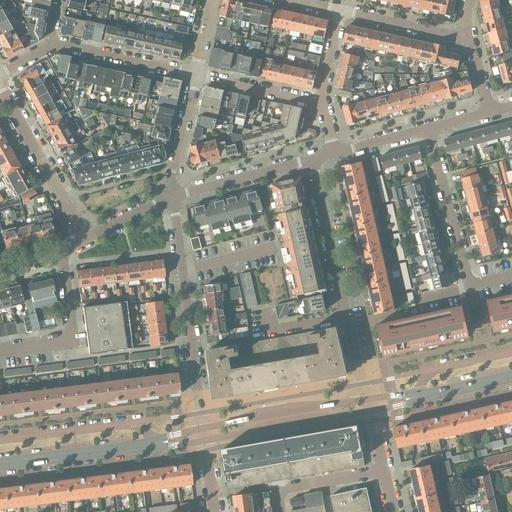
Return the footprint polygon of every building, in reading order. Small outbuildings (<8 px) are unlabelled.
[(29,8),(47,12),(47,8),(48,8),(49,4),(48,3),(49,2),(36,0),(30,0),(30,4),(24,3),(23,7),(29,8)] [(66,0),(65,6),(82,10),(84,0),(83,0),(66,0)] [(191,1),(191,0),(180,0),(180,6),(179,10),(189,12),(190,7),(193,8),(194,2),(191,1)] [(230,32),(230,28),(233,19),(237,1),(233,0),(223,0),(220,16),(228,18),(226,27),(218,26),(217,31),(229,34),(230,32)] [(237,1),(233,19),(237,20),(235,25),(240,27),(242,21),(246,3),(243,2),(243,1),(237,0),(238,1),(237,1)] [(418,8),(419,9),(420,0),(409,0),(408,6),(413,7),(413,8),(418,10),(418,8)] [(420,0),(419,9),(423,10),(423,11),(429,12),(429,11),(431,0),(420,0)] [(431,0),(429,11),(434,12),(434,13),(439,14),(439,13),(440,13),(442,0),(431,0)] [(442,0),(440,13),(445,14),(444,16),(450,17),(450,15),(451,16),(452,15),(454,15),(455,9),(453,9),(454,0),(442,0)] [(480,0),(480,1),(482,7),(481,7),(482,13),(483,12),(499,9),(498,2),(498,0),(480,0)] [(246,3),(242,21),(246,22),(245,28),(249,29),(251,23),(255,5),(252,4),(252,3),(247,2),(247,3),(246,3)] [(255,5),(251,23),(255,24),(254,30),(258,31),(264,7),(260,6),(260,5),(256,4),(256,5),(255,5)] [(264,7),(258,31),(263,32),(264,26),(269,27),(273,9),(269,8),(270,7),(265,6),(265,7),(264,7)] [(20,11),(23,16),(45,21),(46,17),(47,17),(47,14),(46,13),(47,12),(29,8),(28,13),(20,11)] [(499,9),(483,12),(484,17),(483,17),(485,23),(486,23),(502,19),(499,9)] [(81,38),(85,22),(79,21),(81,12),(76,10),(74,16),(74,20),(70,36),(75,37),(75,38),(80,39),(81,38)] [(289,30),(293,13),(292,13),(292,12),(287,11),(287,12),(282,11),(282,12),(276,11),(271,31),(281,33),(282,28),(289,30)] [(301,33),(305,16),(304,16),(304,15),(299,13),(298,14),(293,13),(289,30),(301,33)] [(45,21),(23,16),(27,23),(25,24),(29,32),(32,31),(38,41),(43,38),(46,21),(45,21)] [(313,35),(317,18),(315,18),(315,17),(310,16),(310,17),(305,16),(301,33),(313,35)] [(70,36),(74,20),(63,17),(59,33),(60,34),(62,35),(65,36),(66,35),(70,36)] [(327,21),(327,20),(321,18),(321,20),(317,18),(313,35),(324,38),(328,21),(327,21)] [(0,36),(12,30),(9,25),(11,24),(8,19),(0,23),(0,36)] [(502,19),(486,23),(487,28),(486,28),(487,33),(488,33),(505,29),(502,19)] [(94,23),(85,21),(85,22),(81,38),(82,38),(83,40),(86,41),(88,40),(91,40),(94,23)] [(94,23),(91,40),(94,41),(95,42),(97,43),(98,42),(100,42),(103,26),(94,23)] [(355,44),(359,28),(354,27),(354,26),(349,24),(348,26),(344,42),(355,44)] [(188,28),(176,25),(174,32),(187,35),(188,28)] [(106,26),(102,43),(112,45),(116,28),(106,26)] [(116,28),(112,45),(121,47),(125,30),(126,28),(117,26),(116,28)] [(355,44),(354,47),(361,48),(360,56),(363,57),(365,47),(369,30),(365,29),(365,28),(360,27),(359,28),(355,44)] [(14,28),(12,30),(0,36),(0,47),(1,47),(2,48),(19,39),(14,28)] [(370,31),(369,30),(365,47),(376,49),(380,33),(375,32),(376,30),(370,29),(370,31)] [(505,29),(488,33),(489,38),(488,38),(490,44),(491,43),(507,39),(505,29)] [(125,30),(121,47),(131,49),(134,32),(125,30)] [(28,33),(23,36),(25,39),(26,40),(29,46),(38,41),(32,31),(29,32),(28,33)] [(214,42),(219,43),(220,40),(229,42),(230,37),(231,34),(229,34),(217,31),(214,42)] [(134,32),(131,49),(140,51),(144,34),(134,32)] [(380,33),(376,49),(388,52),(391,35),(386,34),(386,33),(381,32),(381,33),(380,33)] [(144,34),(140,51),(150,53),(153,36),(144,34)] [(392,35),(391,35),(388,52),(398,54),(402,38),(397,36),(397,35),(392,34),(392,35)] [(153,36),(150,53),(159,56),(163,39),(153,36)] [(223,52),(220,68),(221,68),(222,70),(225,71),(226,70),(230,70),(236,38),(235,38),(231,37),(228,53),(223,52)] [(402,38),(398,54),(409,57),(413,40),(408,39),(408,38),(404,37),(404,38),(402,38)] [(236,38),(230,70),(233,71),(234,73),(236,73),(238,72),(239,72),(243,56),(238,55),(241,44),(240,44),(242,39),(237,38),(236,38)] [(22,44),(19,39),(2,48),(4,52),(4,54),(5,57),(7,57),(7,58),(23,50),(20,45),(22,44)] [(163,39),(159,56),(168,58),(172,41),(163,39)] [(413,40),(409,57),(419,59),(423,42),(418,41),(419,40),(413,39),(413,40)] [(491,43),(494,56),(510,52),(507,39),(491,43)] [(172,41),(168,58),(178,60),(180,50),(183,51),(184,44),(181,43),(172,41)] [(243,56),(239,72),(240,73),(241,74),(244,75),(245,74),(248,75),(254,47),(255,42),(250,41),(247,57),(243,56)] [(430,61),(434,45),(429,44),(429,43),(424,41),(424,43),(423,42),(419,59),(430,61)] [(220,68),(223,52),(224,50),(218,49),(219,43),(214,42),(209,66),(215,67),(216,69),(218,69),(219,68),(220,68)] [(254,47),(248,75),(252,75),(252,77),(255,78),(257,77),(258,77),(261,60),(257,59),(260,43),(255,42),(254,47)] [(310,44),(309,52),(320,54),(322,47),(310,44)] [(434,45),(430,61),(441,64),(443,53),(445,47),(440,46),(440,45),(435,44),(434,45)] [(459,56),(443,53),(441,64),(457,67),(458,63),(459,63),(460,57),(459,57),(459,56)] [(308,54),(307,59),(314,61),(313,64),(318,65),(320,57),(308,54)] [(356,68),(359,58),(342,54),(341,59),(340,59),(339,64),(340,64),(340,65),(356,68)] [(501,74),(503,83),(505,83),(505,84),(511,82),(510,81),(511,80),(511,68),(511,63),(510,59),(508,54),(503,56),(505,65),(497,67),(499,74),(501,74)] [(62,78),(65,79),(69,62),(70,58),(55,55),(47,59),(53,72),(63,74),(62,78)] [(260,76),(266,77),(266,79),(271,80),(271,81),(276,82),(276,81),(277,81),(281,64),(275,63),(275,60),(264,58),(260,76)] [(50,69),(45,61),(37,65),(16,77),(21,85),(22,85),(50,69)] [(282,61),(281,64),(277,81),(283,83),(282,84),(287,85),(288,84),(289,84),(293,67),(288,66),(289,62),(282,61)] [(71,63),(69,62),(65,79),(64,84),(68,85),(69,79),(74,80),(77,64),(76,62),(73,62),(71,63)] [(78,64),(77,64),(74,80),(79,82),(78,86),(82,88),(87,66),(84,65),(83,64),(80,63),(78,64)] [(400,63),(398,71),(404,72),(406,65),(400,63)] [(354,79),(356,68),(340,65),(339,69),(338,69),(336,75),(337,75),(337,76),(354,79)] [(89,67),(87,66),(82,88),(87,89),(88,83),(92,84),(96,68),(95,68),(94,66),(91,66),(89,67)] [(304,70),(300,87),(306,88),(305,89),(311,90),(311,89),(312,89),(316,72),(309,71),(310,67),(305,66),(304,70)] [(96,91),(100,92),(105,70),(102,69),(101,68),(98,67),(96,68),(92,84),(97,85),(96,91)] [(293,67),(289,84),(294,85),(294,86),(299,88),(300,86),(300,87),(304,70),(293,67)] [(50,69),(22,85),(23,87),(23,89),(24,92),(26,92),(26,93),(42,84),(40,80),(52,73),(50,69)] [(108,71),(105,70),(100,92),(105,93),(106,88),(110,88),(110,89),(114,72),(112,71),(111,70),(109,70),(108,71)] [(118,95),(123,74),(120,73),(119,71),(116,70),(114,72),(110,89),(110,88),(108,96),(118,98),(118,95)] [(472,91),(469,79),(466,71),(452,75),(452,78),(457,95),(458,95),(458,96),(464,95),(463,93),(472,91)] [(126,74),(123,74),(118,95),(122,96),(123,91),(128,92),(132,76),(131,75),(130,74),(127,73),(126,74)] [(135,100),(137,94),(141,78),(138,77),(137,75),(134,75),(133,76),(132,76),(128,92),(132,93),(131,99),(135,100)] [(358,80),(354,79),(337,76),(336,80),(335,80),(334,85),(335,85),(335,87),(351,90),(352,85),(357,86),(358,80)] [(141,78),(137,94),(135,100),(135,103),(139,104),(141,95),(146,96),(150,80),(149,79),(148,78),(145,77),(144,78),(141,78)] [(151,85),(177,91),(178,88),(180,87),(180,84),(179,83),(179,82),(162,78),(161,82),(156,81),(156,82),(152,81),(151,85)] [(452,78),(441,81),(446,98),(447,98),(447,99),(452,98),(452,97),(457,95),(452,78)] [(42,84),(26,93),(27,93),(26,95),(28,98),(29,98),(31,101),(59,85),(57,81),(44,88),(42,84)] [(446,98),(441,81),(430,84),(435,101),(436,101),(436,102),(441,101),(441,99),(445,98),(446,98)] [(430,84),(420,87),(424,104),(425,104),(425,105),(430,103),(430,102),(435,101),(430,84)] [(35,108),(36,109),(51,100),(49,96),(61,89),(59,85),(31,101),(33,104),(32,105),(34,108),(35,108)] [(158,96),(175,100),(175,99),(177,98),(178,95),(176,94),(177,91),(151,85),(150,90),(159,92),(158,96)] [(235,109),(238,95),(232,93),(231,98),(222,96),(223,91),(205,87),(205,88),(204,89),(203,92),(204,93),(203,97),(228,102),(226,107),(235,109)] [(424,104),(420,87),(409,90),(413,107),(414,107),(414,108),(419,106),(419,105),(424,104)] [(351,92),(338,89),(336,95),(348,98),(352,97),(351,92)] [(409,90),(398,93),(402,110),(403,110),(403,111),(409,109),(408,108),(413,107),(409,90)] [(402,110),(398,93),(387,96),(392,113),(392,114),(398,112),(397,111),(402,110)] [(250,97),(240,95),(235,118),(245,120),(247,110),(248,110),(252,111),(255,99),(250,97)] [(147,103),(173,109),(174,106),(175,105),(176,102),(175,101),(175,100),(158,96),(157,101),(148,99),(147,103)] [(387,96),(376,99),(380,116),(381,115),(381,117),(387,115),(387,114),(392,113),(387,96)] [(39,114),(40,117),(68,102),(66,97),(53,105),(51,100),(36,109),(36,110),(35,111),(37,114),(39,114)] [(228,102),(203,97),(203,100),(201,101),(200,104),(201,105),(201,106),(219,110),(220,105),(226,107),(228,102)] [(79,98),(79,99),(77,105),(77,107),(84,109),(86,99),(79,98)] [(380,116),(376,99),(365,102),(370,118),(370,120),(376,118),(375,117),(380,116)] [(68,102),(40,117),(42,120),(41,122),(43,124),(44,124),(45,126),(45,125),(60,117),(58,113),(71,106),(68,102)] [(365,102),(354,105),(358,122),(359,121),(360,121),(360,122),(365,121),(365,120),(370,118),(365,102)] [(154,114),(171,118),(171,117),(173,117),(174,114),(172,112),(173,109),(147,103),(146,108),(155,110),(154,114)] [(284,105),(281,122),(280,123),(285,140),(296,138),(298,128),(302,129),(304,119),(300,118),(302,109),(284,105)] [(358,122),(354,105),(343,108),(343,109),(347,125),(349,124),(349,125),(354,124),(354,123),(358,122)] [(219,110),(201,106),(201,107),(200,107),(198,112),(200,112),(199,116),(227,122),(232,123),(232,119),(218,116),(219,110)] [(77,107),(77,108),(80,112),(82,117),(93,111),(86,109),(77,107)] [(115,107),(115,108),(114,114),(123,116),(125,109),(115,107)] [(77,108),(60,117),(45,125),(47,128),(46,130),(48,133),(50,133),(50,134),(65,126),(63,121),(80,112),(77,108)] [(171,118),(154,114),(145,112),(144,117),(153,119),(152,124),(169,128),(169,126),(171,126),(171,123),(170,121),(171,118)] [(116,115),(109,114),(107,128),(117,129),(118,126),(114,125),(116,115)] [(227,122),(199,116),(198,119),(197,118),(196,124),(197,124),(197,125),(214,129),(216,124),(226,126),(227,122)] [(79,132),(87,128),(95,123),(94,121),(93,122),(91,119),(69,132),(66,128),(51,136),(52,137),(50,138),(53,142),(54,142),(56,145),(79,132)] [(286,144),(285,140),(280,123),(281,122),(271,120),(270,124),(270,125),(275,145),(279,144),(279,146),(286,144)] [(261,122),(260,129),(261,129),(266,149),(273,148),(272,146),(275,145),(270,125),(270,124),(261,122)] [(96,123),(95,123),(87,128),(90,132),(96,128),(96,127),(98,126),(96,123)] [(168,134),(169,130),(137,123),(136,128),(142,130),(142,131),(144,131),(143,135),(146,136),(166,140),(167,139),(168,138),(169,135),(168,134)] [(495,126),(499,138),(511,135),(508,123),(495,126)] [(482,130),(486,142),(499,138),(495,126),(482,130)] [(261,129),(260,129),(252,127),(251,132),(256,150),(259,149),(260,151),(266,149),(261,129)] [(115,131),(108,130),(111,140),(117,138),(115,131)] [(251,132),(242,130),(242,135),(245,150),(247,155),(253,153),(253,151),(256,150),(251,132)] [(469,133),(473,145),(486,142),(482,130),(469,133)] [(60,152),(61,154),(76,145),(73,141),(81,137),(79,132),(56,145),(57,148),(56,149),(59,153),(60,152)] [(216,139),(217,144),(221,159),(238,154),(237,152),(245,150),(242,135),(241,135),(231,133),(231,137),(232,143),(225,142),(224,142),(223,137),(216,139)] [(457,137),(460,149),(473,145),(469,133),(457,137)] [(97,136),(91,139),(93,144),(95,146),(100,143),(100,142),(97,136)] [(457,137),(444,140),(447,152),(460,149),(457,137)] [(218,158),(214,141),(207,142),(206,138),(202,139),(203,144),(207,161),(212,160),(212,161),(218,160),(217,158),(218,158)] [(3,139),(0,140),(0,153),(9,148),(8,148),(9,146),(8,143),(6,143),(3,139)] [(67,165),(77,159),(81,157),(79,152),(93,144),(91,139),(62,155),(64,159),(63,160),(65,165),(67,164),(67,165)] [(166,146),(164,144),(149,148),(154,165),(155,165),(156,166),(159,165),(160,163),(163,162),(162,158),(164,157),(162,150),(165,149),(166,146)] [(194,161),(195,164),(199,163),(199,164),(203,163),(204,162),(207,161),(203,144),(191,147),(192,153),(190,154),(192,161),(194,161)] [(422,159),(422,158),(419,147),(406,150),(409,162),(413,161),(422,159)] [(0,165),(14,158),(14,157),(15,156),(13,153),(11,153),(9,148),(0,153),(0,165)] [(154,165),(149,148),(139,151),(143,168),(144,167),(145,169),(148,168),(149,166),(154,165)] [(409,162),(406,150),(393,154),(396,166),(399,176),(403,175),(404,174),(404,173),(404,172),(402,164),(409,162)] [(143,168),(139,151),(128,153),(131,171),(132,170),(134,171),(137,170),(138,169),(143,168)] [(105,160),(104,160),(109,177),(114,175),(116,176),(119,175),(119,174),(120,173),(117,156),(116,157),(115,152),(103,155),(105,160)] [(131,171),(128,153),(117,156),(120,173),(121,173),(123,174),(126,173),(127,172),(131,171)] [(393,154),(380,157),(383,169),(396,166),(393,154)] [(14,158),(0,165),(0,171),(1,171),(4,177),(20,168),(19,167),(20,165),(18,162),(16,162),(14,158)] [(81,166),(77,159),(67,165),(70,169),(69,172),(71,174),(72,174),(75,181),(76,181),(78,185),(79,186),(87,184),(86,183),(87,183),(82,166),(81,166)] [(104,160),(93,163),(98,180),(103,178),(105,179),(108,179),(109,177),(104,160)] [(93,163),(82,166),(87,183),(92,182),(92,183),(98,181),(98,180),(93,163)] [(350,165),(341,167),(348,197),(368,192),(361,163),(354,164),(350,165)] [(8,187),(25,178),(23,174),(24,172),(22,169),(20,169),(20,168),(4,177),(1,178),(7,188),(8,187)] [(475,168),(463,172),(464,179),(462,179),(465,190),(481,186),(478,175),(477,175),(475,168)] [(415,174),(412,175),(412,176),(414,182),(429,177),(427,171),(415,174)] [(401,185),(414,182),(412,176),(399,179),(401,185)] [(27,178),(26,178),(25,178),(8,187),(14,197),(31,188),(28,183),(29,182),(27,178)] [(277,209),(281,208),(282,214),(278,215),(296,296),(327,289),(309,208),(305,209),(303,203),(307,202),(305,194),(304,195),(302,186),(303,185),(302,178),(271,184),(277,209)] [(407,186),(410,198),(425,194),(424,190),(425,190),(423,183),(422,183),(422,182),(407,186)] [(481,186),(465,190),(465,191),(463,191),(465,198),(467,197),(468,201),(484,197),(481,186)] [(258,189),(192,207),(198,227),(209,224),(211,232),(254,221),(252,212),(263,209),(258,189)] [(33,190),(25,194),(29,201),(37,197),(33,190)] [(368,192),(348,197),(354,226),(375,222),(368,192)] [(426,193),(425,194),(410,198),(413,209),(428,205),(427,202),(428,202),(426,193)] [(25,194),(21,197),(23,205),(29,201),(25,194)] [(484,197),(468,201),(469,205),(467,205),(469,212),(471,212),(487,208),(484,197)] [(413,209),(416,221),(432,216),(430,208),(429,209),(428,205),(413,209)] [(487,208),(471,212),(474,223),(490,219),(487,208)] [(36,216),(37,222),(42,239),(54,236),(54,235),(57,235),(55,227),(52,228),(48,213),(36,216)] [(434,225),(432,216),(416,221),(418,227),(410,229),(412,234),(419,232),(434,228),(433,225),(434,225)] [(490,219),(474,223),(475,227),(473,228),(474,234),(477,233),(477,234),(493,230),(491,224),(496,221),(495,217),(490,219)] [(37,222),(26,225),(30,242),(42,239),(37,222)] [(375,222),(354,226),(357,240),(361,256),(381,251),(375,222)] [(26,225),(14,228),(17,240),(18,245),(30,242),(26,225)] [(0,242),(3,242),(5,249),(18,245),(17,240),(14,228),(13,227),(0,230),(0,228),(0,242)] [(419,232),(422,244),(438,239),(436,232),(435,232),(434,228),(419,232)] [(493,230),(477,234),(480,245),(496,241),(493,230)] [(199,237),(190,239),(193,251),(202,248),(199,237)] [(425,255),(440,251),(439,248),(440,248),(438,239),(422,244),(425,255)] [(215,243),(216,254),(240,250),(238,240),(215,243)] [(496,241),(480,245),(481,250),(479,250),(480,254),(482,254),(483,256),(498,252),(496,241)] [(361,256),(367,285),(388,281),(381,251),(361,256)] [(428,267),(444,262),(442,255),(441,255),(440,251),(425,255),(414,258),(408,260),(408,264),(418,262),(426,260),(428,267)] [(149,262),(151,278),(164,276),(161,260),(149,262)] [(143,263),(137,264),(139,280),(151,278),(149,262),(148,262),(148,261),(143,262),(143,263)] [(412,279),(413,283),(419,281),(431,278),(446,274),(446,271),(444,262),(428,267),(430,273),(421,275),(422,277),(412,279)] [(126,281),(139,280),(137,264),(136,264),(135,263),(131,263),(131,265),(124,265),(126,281)] [(119,266),(112,267),(114,283),(126,281),(124,265),(123,265),(123,264),(118,265),(119,266)] [(100,269),(102,284),(114,283),(112,267),(112,266),(106,267),(107,268),(100,269)] [(94,270),(88,271),(90,286),(102,284),(100,269),(99,269),(99,268),(94,269),(94,270)] [(78,288),(79,288),(90,286),(88,271),(76,272),(78,288)] [(434,290),(450,286),(449,285),(450,285),(448,278),(447,278),(446,274),(431,278),(434,290)] [(228,284),(237,281),(235,275),(226,278),(228,284)] [(27,316),(28,320),(34,318),(33,314),(34,314),(31,303),(55,297),(51,281),(40,283),(39,280),(32,282),(33,285),(27,286),(28,289),(26,289),(28,295),(30,295),(31,300),(24,301),(27,315),(27,316)] [(388,281),(367,285),(374,314),(382,313),(386,312),(394,310),(388,281)] [(205,286),(205,287),(204,287),(203,288),(203,292),(204,293),(206,293),(207,298),(223,296),(222,284),(220,284),(220,282),(216,283),(216,284),(205,286)] [(7,290),(11,307),(22,304),(18,287),(15,286),(12,287),(11,288),(7,290)] [(0,291),(0,309),(11,307),(7,290),(6,290),(4,289),(1,290),(1,291),(0,291)] [(322,295),(303,300),(304,307),(303,307),(304,314),(326,310),(322,295)] [(207,298),(208,310),(223,309),(222,301),(224,301),(223,296),(207,298)] [(502,297),(486,300),(492,327),(494,333),(511,328),(511,298),(503,300),(502,297)] [(132,349),(132,348),(126,302),(82,308),(89,355),(132,349)] [(145,315),(162,313),(161,302),(144,304),(145,315)] [(275,306),(278,320),(288,317),(286,303),(275,306)] [(392,322),(376,325),(379,338),(382,352),(384,358),(399,354),(404,353),(469,338),(468,333),(462,306),(447,309),(447,313),(392,325),(392,322)] [(208,310),(210,322),(226,320),(226,315),(224,316),(223,309),(208,310)] [(163,324),(162,313),(145,315),(147,326),(163,324)] [(18,334),(31,332),(28,320),(27,316),(27,315),(21,317),(23,325),(20,326),(20,325),(16,326),(18,334)] [(210,334),(212,334),(212,335),(216,335),(217,343),(239,339),(249,337),(248,327),(242,328),(242,331),(233,332),(231,321),(226,322),(226,320),(210,322),(211,328),(209,328),(208,329),(208,333),(210,334)] [(4,324),(7,337),(18,334),(16,326),(15,326),(14,322),(4,324)] [(163,324),(147,326),(148,336),(165,334),(163,324)] [(243,344),(239,345),(236,346),(236,345),(207,350),(211,382),(212,389),(337,367),(337,364),(345,363),(337,328),(306,333),(248,343),(243,344)] [(165,334),(148,336),(149,346),(166,344),(165,334)] [(154,396),(166,394),(171,394),(172,396),(178,395),(179,393),(176,373),(144,377),(147,399),(154,398),(154,396)] [(147,399),(144,377),(113,381),(115,403),(123,402),(123,400),(129,399),(140,398),(141,400),(147,399)] [(115,403),(113,381),(82,385),(85,407),(91,406),(92,404),(103,402),(109,402),(110,404),(115,403)] [(85,407),(82,385),(51,389),(54,411),(60,410),(60,408),(71,406),(77,406),(78,408),(85,407)] [(54,411),(51,389),(20,393),(22,415),(29,414),(29,412),(40,410),(46,410),(47,412),(54,411)] [(22,415),(20,393),(0,395),(0,415),(9,415),(15,414),(16,416),(22,415)] [(511,407),(511,402),(481,408),(485,429),(511,422),(511,407)] [(450,415),(455,435),(485,429),(481,408),(450,415)] [(450,415),(420,422),(425,442),(455,435),(450,415)] [(393,428),(397,448),(425,442),(420,422),(393,428)] [(228,490),(365,466),(359,433),(222,457),(228,490)] [(511,451),(503,454),(506,468),(511,466),(511,451)] [(490,471),(506,468),(503,454),(485,458),(488,472),(490,471)] [(156,469),(159,489),(191,485),(188,464),(156,469)] [(409,470),(412,483),(416,499),(436,494),(430,465),(409,470)] [(156,469),(125,473),(128,493),(159,489),(156,469)] [(96,476),(98,497),(128,493),(125,473),(96,476)] [(475,478),(478,490),(492,487),(489,474),(475,478)] [(96,476),(65,480),(67,501),(98,497),(96,476)] [(34,484),(36,505),(67,501),(65,480),(34,484)] [(34,484),(3,488),(5,509),(36,505),(34,484)] [(495,499),(492,487),(478,490),(481,502),(495,499)] [(333,511),(371,511),(370,506),(373,505),(371,493),(368,494),(366,488),(330,496),(333,511)] [(233,496),(234,511),(271,511),(268,492),(233,496)] [(324,506),(321,492),(303,495),(305,509),(324,506)] [(440,511),(436,494),(416,499),(418,511),(440,511)] [(302,505),(301,498),(290,500),(291,507),(302,505)] [(495,499),(481,502),(483,511),(492,511),(497,511),(495,499)]
